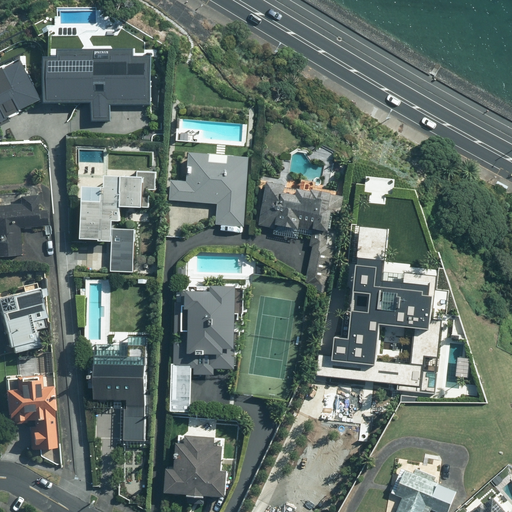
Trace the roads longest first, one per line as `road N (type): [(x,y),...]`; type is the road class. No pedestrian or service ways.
road 1 (unknown): [(151,511),(165,275),(174,242),(188,231),(221,229),(312,250)]
road 2 (unknown): [(42,153),(61,504)]
road 3 (primary): [(231,0),(511,162)]
